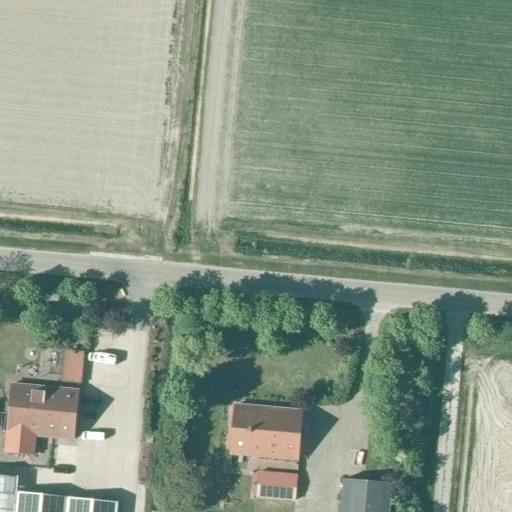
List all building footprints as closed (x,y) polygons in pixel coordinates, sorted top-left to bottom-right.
[(111,387),(114,330),(81,329),(78,385),(111,387)] [(72,381),(73,348),(51,348),(50,380),(72,381)] [(7,436),(5,453),(34,455),(35,437),(75,440),(80,392),(11,385),(7,436)] [(230,456),(299,462),(304,413),(234,406),(230,456)] [(269,500),(295,502),(297,475),(270,473),(269,500)] [(118,511),(119,503),(16,493),(18,478),(0,476),(0,511),(118,511)] [(340,511),(390,511),(393,484),(343,482),(340,511)]
